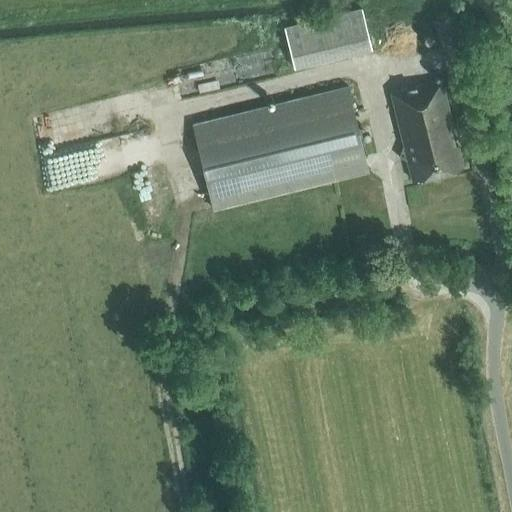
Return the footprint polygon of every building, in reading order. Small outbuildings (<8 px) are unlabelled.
[(299,65),(378,47),(368,3),(289,22),(299,65)] [(467,42),(455,14),(432,23),(443,51),(467,42)] [(387,93),(409,180),(460,168),(454,145),(451,145),(448,131),(451,130),(438,81),(387,93)] [(367,170),(351,106),(346,85),(192,123),(197,144),(195,145),(211,209),(367,170)] [(373,233),(355,237),(358,252),(376,248),(373,233)]
